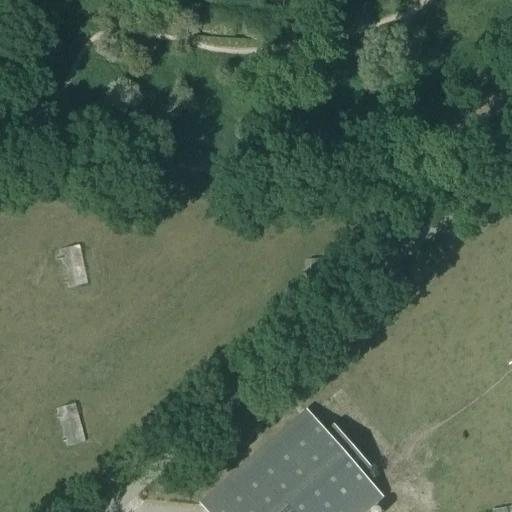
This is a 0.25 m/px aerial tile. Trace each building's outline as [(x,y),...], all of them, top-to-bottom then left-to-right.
[(395,27),(385,9),(365,20),(375,38),(395,27)] [(237,21),(189,17),(188,35),(236,39),(237,21)] [(293,100),(292,79),(269,80),(270,101),(293,100)] [(59,242),(63,280),(87,277),(82,240),(59,242)] [(330,283),(328,262),(305,264),(306,285),(330,283)] [(60,398),(64,435),(87,432),(83,395),(60,398)] [(203,506),(208,511),(363,511),(380,498),(362,477),(371,470),(334,427),(325,435),(307,415),(203,506)]
